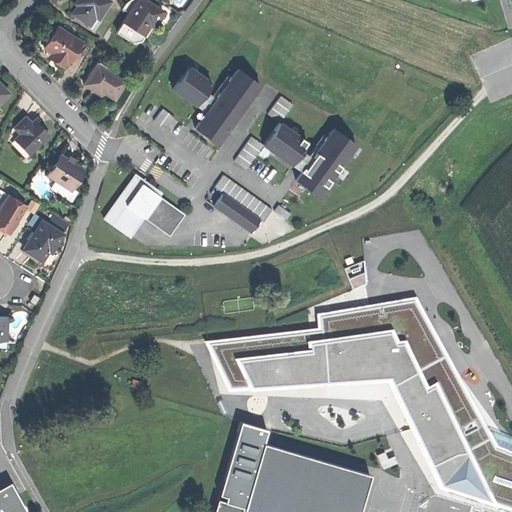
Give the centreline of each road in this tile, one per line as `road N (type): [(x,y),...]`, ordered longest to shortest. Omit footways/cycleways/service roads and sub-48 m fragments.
road 1 (track): [(511,50),(408,177),(329,226),(267,250),(202,261),(74,248)]
road 2 (unclassified): [(0,414),(83,227),(105,150)]
road 3 (residential): [(0,43),(105,150)]
